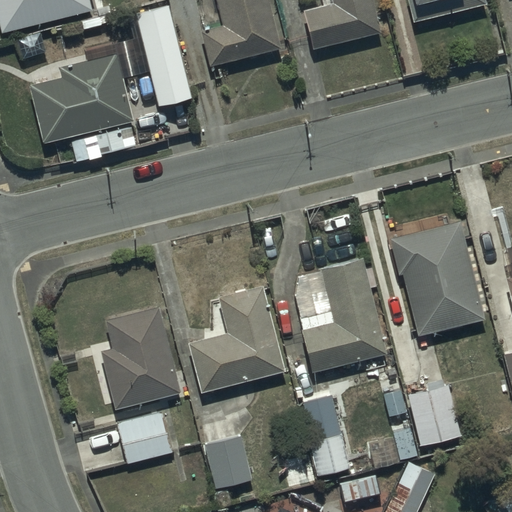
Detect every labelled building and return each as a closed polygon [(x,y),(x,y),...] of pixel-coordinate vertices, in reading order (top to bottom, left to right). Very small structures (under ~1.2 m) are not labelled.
[(0,0),(0,30),(90,7),(88,0),(0,0)] [(278,47),(265,0),(214,0),(220,24),(198,29),(207,65),(278,47)] [(377,31),(369,0),(320,0),(321,3),(300,8),(309,47),(377,31)] [(482,3),(481,0),(409,0),(410,0),(407,1),(411,20),(482,3)] [(168,2),(134,10),(156,108),(191,100),(168,2)] [(40,140),(66,134),(72,160),(90,155),(84,129),(130,118),(113,50),(56,64),(59,75),(26,83),(40,140)] [(91,133),(95,153),(134,144),(130,124),(91,133)] [(416,334),(482,316),(456,219),(386,236),(395,272),(399,271),(416,334)] [(199,249),(204,266),(243,255),(238,238),(199,249)] [(383,351),(367,287),(375,285),(369,254),(316,265),(317,269),(296,273),(291,293),(300,327),(298,327),(309,370),(383,351)] [(511,273),(502,276),(511,314),(511,273)] [(184,341),(197,390),(282,368),(260,284),(216,295),(225,330),(184,341)] [(177,389),(155,304),(101,318),(108,346),(97,349),(113,406),(177,389)] [(511,350),(501,354),(511,395),(511,350)] [(419,445),(460,434),(446,383),(405,394),(419,445)] [(346,467),(328,393),(296,401),(314,474),(346,467)] [(168,403),(169,407),(113,422),(115,428),(74,439),(83,473),(171,450),(196,443),(184,399),(168,403)] [(239,434),(201,443),(212,487),(251,478),(239,434)] [(413,511),(432,472),(406,460),(381,511),(413,511)] [(336,482),(342,504),(351,501),(350,499),(379,491),(373,472),(337,482),(336,482)] [(511,511),(511,490),(509,486),(495,494),(507,511),(511,511)]
